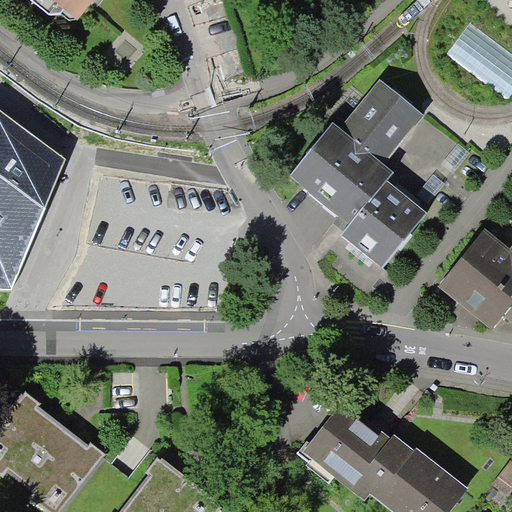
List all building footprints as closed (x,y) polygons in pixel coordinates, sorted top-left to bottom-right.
[(64,0),(82,16),(96,0),(64,0)] [(429,119),(383,82),(345,128),(338,123),(294,177),(358,228),(350,238),(388,268),(431,214),(394,184),(401,175),(390,166),(429,119)] [(0,289),(11,290),(65,159),(0,109),(0,289)] [(511,243),(490,226),(441,289),(496,332),(508,316),(511,318),(511,225),(510,228),(511,229),(511,243)] [(65,511),(106,457),(26,398),(0,432),(0,469),(57,511),(65,511)] [(399,511),(455,511),(473,490),(400,432),(393,442),(347,406),(310,452),(369,500),(375,493),(399,511)] [(222,511),(225,509),(163,460),(122,511),(222,511)] [(511,493),(511,462),(497,483),(511,493)]
